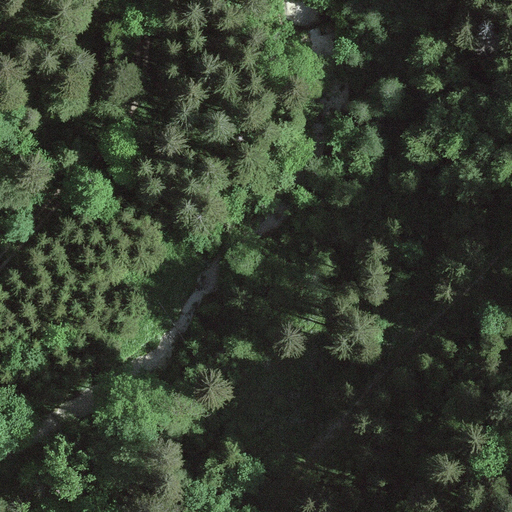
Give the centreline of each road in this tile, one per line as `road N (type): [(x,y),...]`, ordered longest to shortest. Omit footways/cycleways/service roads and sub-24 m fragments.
road 1 (track): [(274,511),(349,412),(511,246)]
road 2 (track): [(0,263),(62,199),(140,87),(149,51),(145,0)]
